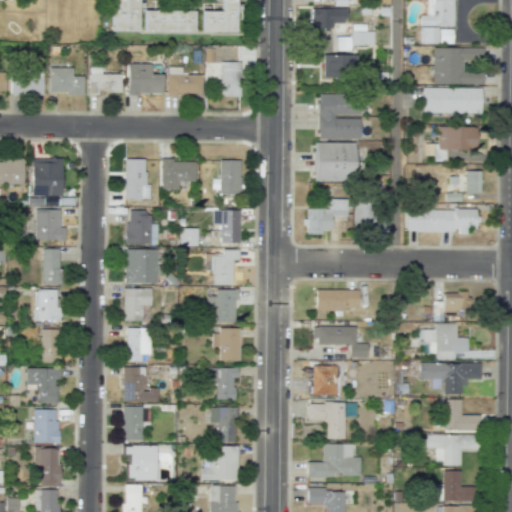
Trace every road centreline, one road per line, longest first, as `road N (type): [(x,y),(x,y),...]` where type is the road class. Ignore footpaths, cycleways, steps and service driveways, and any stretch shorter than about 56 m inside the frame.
road 1 (residential): [(271,511),(274,0)]
road 2 (residential): [(87,511),(93,128)]
road 3 (residential): [(0,126),(274,128)]
road 4 (residential): [(394,263),(395,0)]
road 5 (residential): [(273,263),(511,263)]
